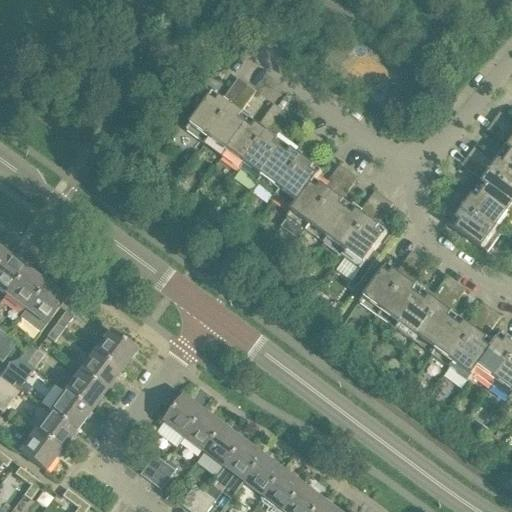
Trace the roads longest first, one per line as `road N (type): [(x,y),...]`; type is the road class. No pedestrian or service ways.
road 1 (tertiary): [(477,511),(211,314)]
road 2 (tertiary): [(211,314),(0,161)]
road 3 (residential): [(153,511),(111,480),(106,454),(211,314)]
road 4 (residential): [(419,156),(368,136),(263,65)]
road 5 (residential): [(511,290),(471,270),(425,230),(416,203),(419,156)]
road 6 (residential): [(419,156),(511,63)]
